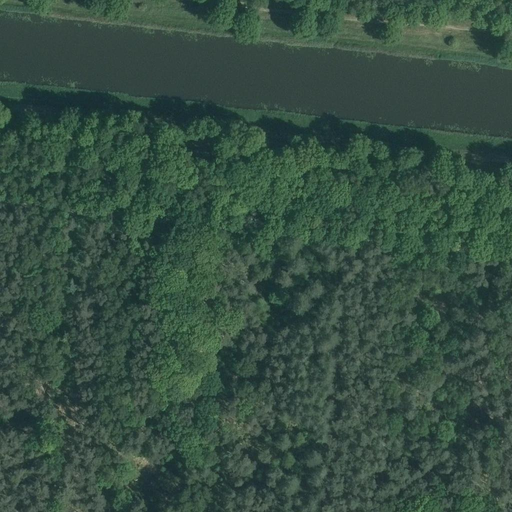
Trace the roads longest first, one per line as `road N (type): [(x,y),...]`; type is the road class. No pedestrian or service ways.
road 1 (track): [(0,200),(511,254)]
road 2 (track): [(226,0),(511,30)]
